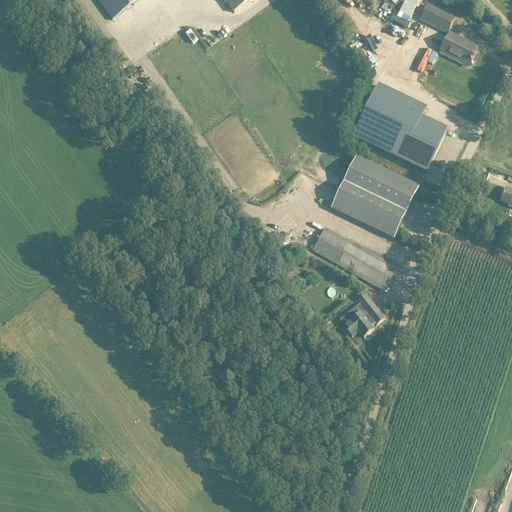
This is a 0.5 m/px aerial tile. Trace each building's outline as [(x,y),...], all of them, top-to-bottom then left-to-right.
[(97,0),(113,21),(142,0),(97,0)] [(253,0),(223,0),(234,14),(253,0)] [(419,22),(447,35),(455,18),(427,6),(419,22)] [(469,67),(478,48),(450,35),(442,51),(460,60),(459,63),(469,67)] [(354,86),(356,81),(359,75),(349,71),(345,82),(354,86)] [(379,87),(354,139),(426,174),(446,133),(422,119),(427,110),(379,87)] [(394,241),(419,188),(357,158),(331,211),(394,241)] [(511,206),(511,191),(506,189),(501,203),(511,206)] [(313,252),(375,287),(384,293),(398,269),(392,266),(325,230),(313,252)] [(374,331),(371,328),(375,325),(377,327),(385,320),(365,296),(356,303),(359,307),(341,322),(345,327),(344,328),(352,338),(359,333),(364,339),(374,331)] [(239,507),(243,511),(253,511),(246,502),(239,507)]
